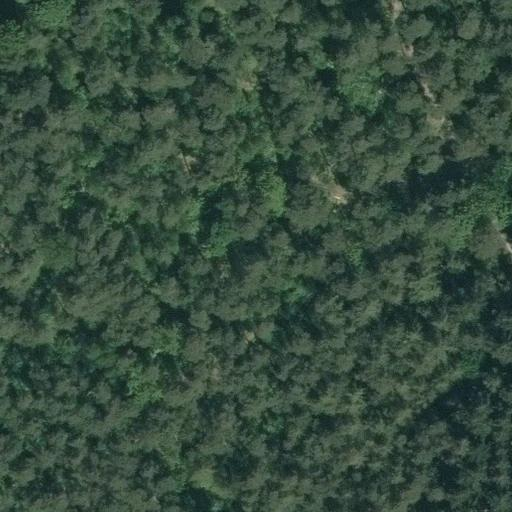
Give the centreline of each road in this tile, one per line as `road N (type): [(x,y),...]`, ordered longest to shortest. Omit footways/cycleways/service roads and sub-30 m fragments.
road 1 (track): [(355,192),(315,291),(224,360),(143,511)]
road 2 (track): [(0,113),(227,172),(355,192)]
road 3 (track): [(391,0),(456,155),(511,259)]
road 4 (track): [(511,151),(470,174),(355,192)]
